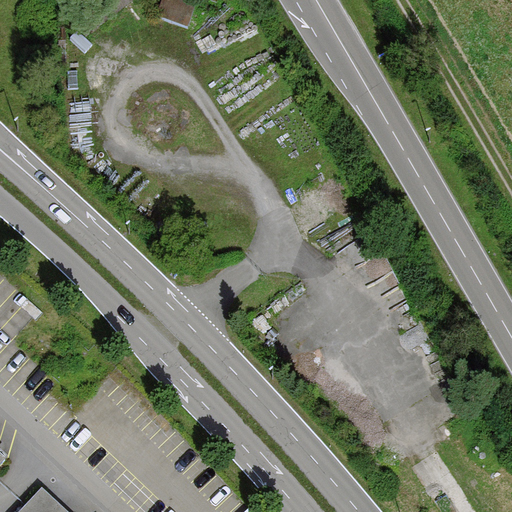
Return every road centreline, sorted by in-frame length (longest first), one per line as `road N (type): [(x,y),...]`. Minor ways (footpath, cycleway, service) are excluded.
road 1 (secondary): [(360,511),(189,324),(0,148)]
road 2 (track): [(158,351),(285,243),(490,511)]
road 3 (secondary): [(0,199),(121,311),(303,511)]
road 4 (track): [(285,243),(252,168),(178,70),(128,74),(103,97),(104,127),(111,149),(137,160),(191,156)]
road 5 (primary): [(511,329),(314,0)]
road 6 (track): [(511,185),(403,0)]
road 7 (residential): [(0,395),(123,511)]
